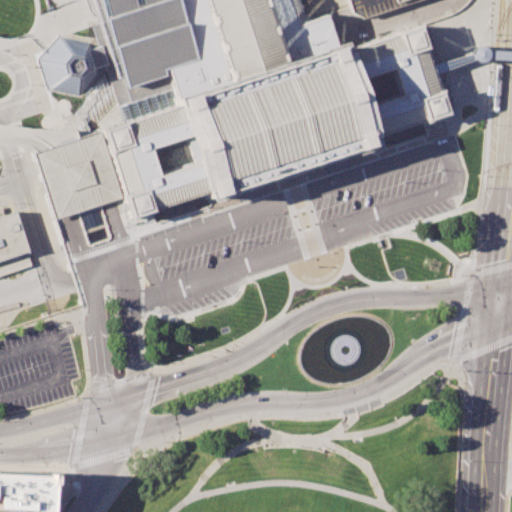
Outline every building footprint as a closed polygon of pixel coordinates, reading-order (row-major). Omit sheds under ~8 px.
[(90,25),(95,38),(97,46),(103,65),(119,117),(94,126),(95,130),(85,133),(74,137),(30,150),(52,216),(58,214),(111,197),(119,195),(126,219),(148,212),(147,208),(200,190),(203,200),(206,199),(233,190),(236,200),(246,197),(256,194),(253,184),(320,162),(324,171),(333,168),(343,165),(340,155),(367,146),(369,145),(365,135),(419,117),(420,122),(444,114),(429,68),(414,23),(390,31),(391,35),(339,51),(327,14),(296,24),(288,0),(91,0),(99,22),(90,25)] [(305,0),(310,16),(347,4),(350,12),(362,18),(416,0),(396,0),(393,1),(392,0),(305,0)] [(48,88),(78,95),(99,71),(97,67),(103,65),(97,46),(93,47),(91,48),(89,43),(58,36),(44,53),(38,59),(48,88)] [(0,264),(25,257),(12,213),(0,217),(0,264)] [(0,474),(0,511),(46,511),(48,477),(0,474)]
